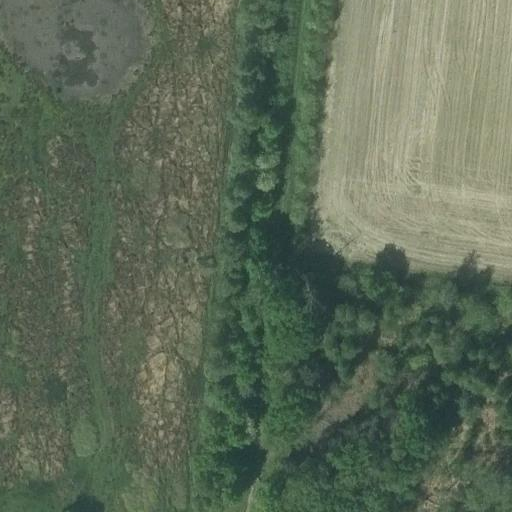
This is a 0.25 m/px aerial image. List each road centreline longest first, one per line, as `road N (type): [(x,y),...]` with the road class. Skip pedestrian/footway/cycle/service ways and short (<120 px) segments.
road 1 (track): [(259,445),(304,0)]
road 2 (track): [(511,447),(259,445)]
